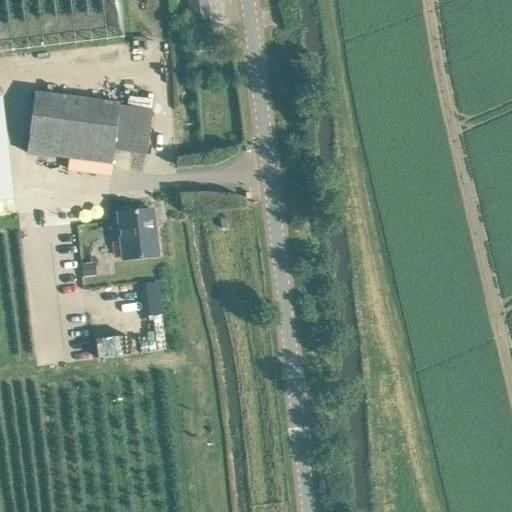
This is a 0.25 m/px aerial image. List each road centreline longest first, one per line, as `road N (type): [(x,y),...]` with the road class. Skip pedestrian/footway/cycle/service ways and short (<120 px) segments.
road 1 (track): [(437,511),(375,293),(330,0)]
road 2 (tertiary): [(302,511),(242,0)]
